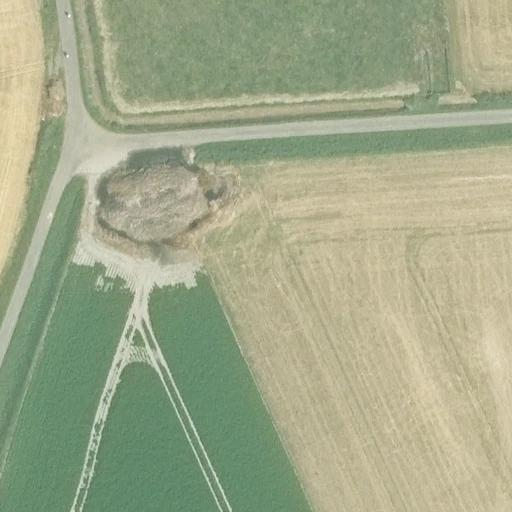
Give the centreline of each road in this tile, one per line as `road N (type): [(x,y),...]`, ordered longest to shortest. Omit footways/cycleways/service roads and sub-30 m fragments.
road 1 (track): [(71,138),(131,142),(511,120)]
road 2 (track): [(0,350),(71,138)]
road 3 (track): [(71,138),(60,0)]
